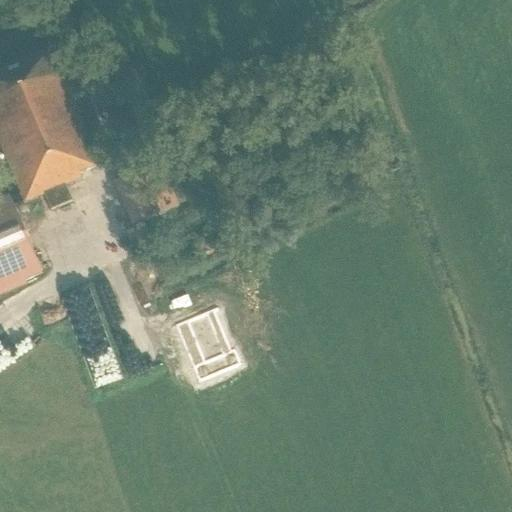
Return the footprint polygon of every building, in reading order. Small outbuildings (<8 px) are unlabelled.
[(9,195),(0,199),(0,291),(43,273),(14,205),(25,201),(26,203),(44,195),(51,210),(73,201),(66,185),(82,179),(80,174),(100,165),(52,51),(0,73),(0,141),(16,180),(22,194),(11,199),(9,195)] [(134,227),(178,208),(159,163),(115,182),(134,227)] [(105,310),(128,375),(159,364),(154,350),(149,351),(132,301),(105,310)] [(219,308),(178,326),(202,381),(243,363),(236,349),(233,350),(215,310),(219,309),(219,308)] [(120,376),(96,314),(75,322),(99,384),(120,376)]
